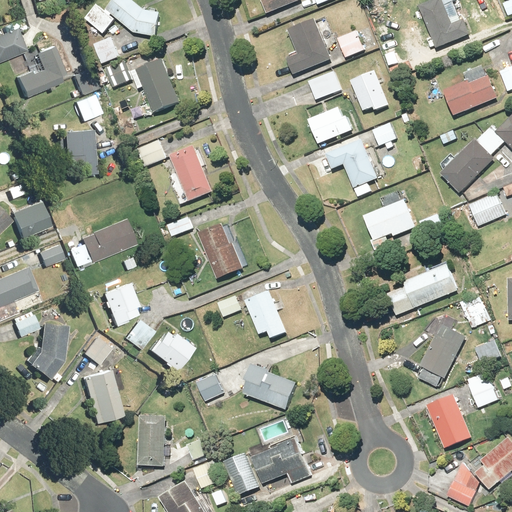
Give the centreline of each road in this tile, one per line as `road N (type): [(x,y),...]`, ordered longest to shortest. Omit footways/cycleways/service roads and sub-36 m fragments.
road 1 (residential): [(209,0),(253,148),(334,287),(386,461)]
road 2 (residential): [(0,418),(112,511)]
